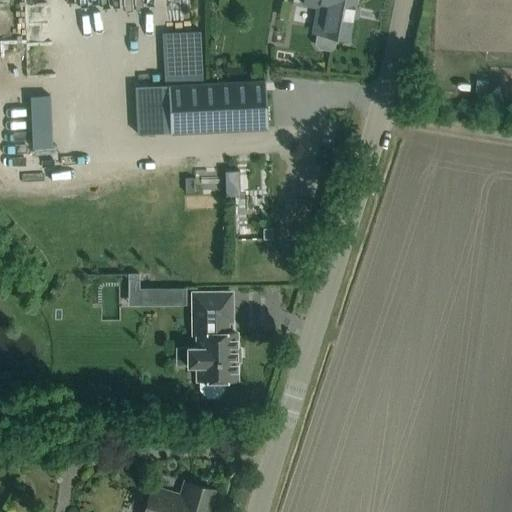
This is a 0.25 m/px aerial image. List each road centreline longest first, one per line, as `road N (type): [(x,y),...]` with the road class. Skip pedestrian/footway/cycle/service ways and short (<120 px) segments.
road 1 (unclassified): [(254,511),(380,119),(403,0)]
road 2 (track): [(511,140),(380,119)]
